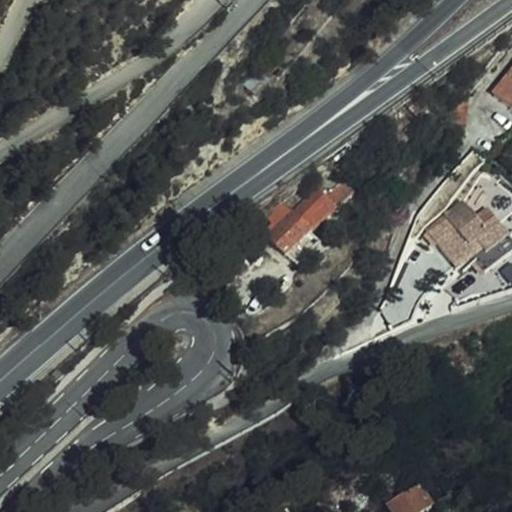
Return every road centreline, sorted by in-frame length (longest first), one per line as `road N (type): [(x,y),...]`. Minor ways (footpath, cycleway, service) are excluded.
road 1 (tertiary): [(0,477),(158,317),(181,313),(215,330),(213,369),(94,439),(23,511)]
road 2 (residential): [(91,511),(338,366),(511,301)]
road 3 (unknown): [(502,55),(482,77),(347,331),(304,384)]
road 4 (primary): [(0,379),(182,227),(283,155)]
road 5 (primary): [(283,155),(511,2)]
road 6 (primary): [(451,0),(283,155)]
